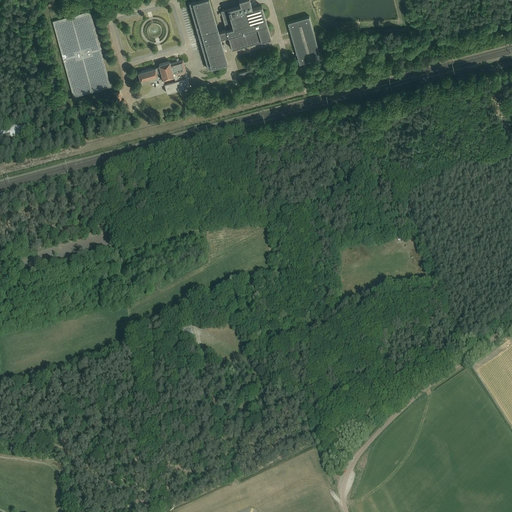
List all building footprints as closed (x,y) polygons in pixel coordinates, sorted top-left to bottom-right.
[(198,0),(195,1),(189,2),(189,3),(208,69),(215,67),(214,67),(222,64),(223,66),(226,65),(225,63),(227,63),(220,38),(228,36),(231,49),(271,37),(262,5),(252,8),(249,0),(238,0),(240,5),(220,11),(226,29),(219,31),(218,28),(217,28),(209,0),(198,0)] [(90,10),(85,12),(52,21),(73,97),(111,87),(90,10)] [(321,57),(311,21),(310,16),(288,22),(300,63),(321,57)] [(138,72),(141,84),(158,79),(159,85),(164,84),(167,93),(190,86),(188,77),(186,70),(186,71),(183,59),(170,63),(169,61),(158,64),(159,66),(138,72)] [(241,81),(255,77),(253,69),(238,73),(241,81)] [(29,132),(28,128),(27,122),(0,127),(0,137),(0,139),(29,132)]
